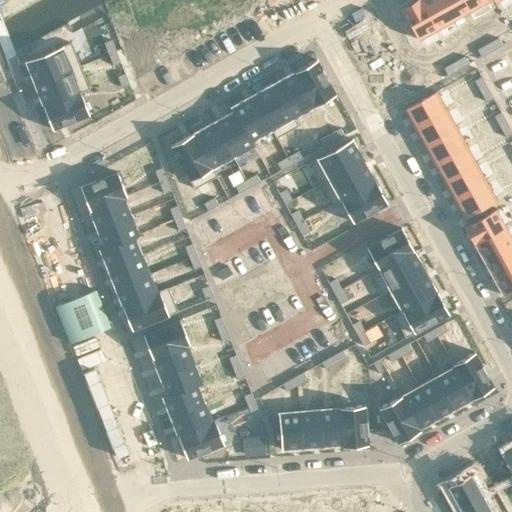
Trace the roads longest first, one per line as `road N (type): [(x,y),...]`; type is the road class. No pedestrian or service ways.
road 1 (residential): [(335,15),(0,196)]
road 2 (residential): [(360,95),(511,366)]
road 3 (residential): [(113,498),(0,226)]
road 4 (residential): [(401,474),(113,498)]
road 5 (residential): [(511,412),(401,474)]
